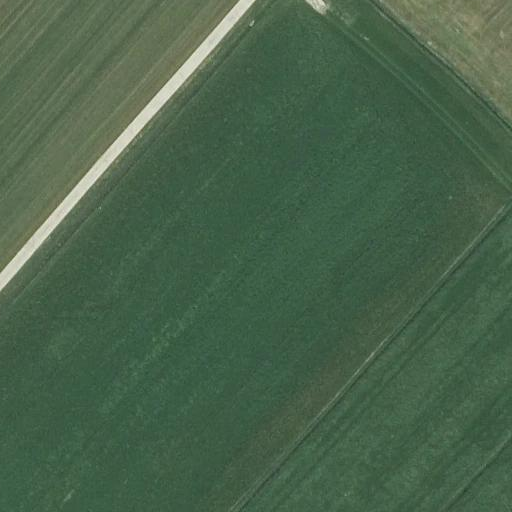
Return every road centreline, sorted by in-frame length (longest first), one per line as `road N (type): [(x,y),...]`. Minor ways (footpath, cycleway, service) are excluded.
road 1 (track): [(0,278),(248,0)]
road 2 (track): [(335,0),(511,169)]
